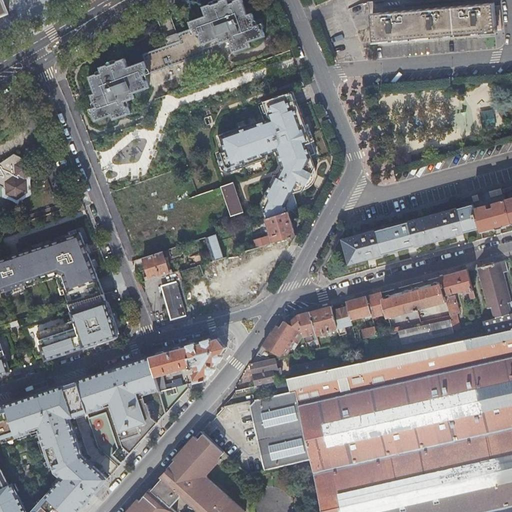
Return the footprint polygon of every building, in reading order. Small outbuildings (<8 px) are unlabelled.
[(0,0),(0,16),(9,13),(3,0),(0,0)] [(177,39),(165,44),(141,53),(144,63),(128,69),(124,59),(99,68),(101,73),(89,77),(95,94),(91,96),(95,108),(91,110),(95,122),(112,116),(113,121),(131,115),(126,103),(132,100),(130,95),(147,88),(143,76),(148,74),(149,75),(207,53),(205,48),(229,40),(234,51),(250,45),(248,39),(266,33),(261,21),(257,23),(252,11),(246,13),(241,0),(230,0),(228,1),(227,0),(216,0),(202,5),(206,15),(189,21),(190,25),(174,31),(175,32),(177,39)] [(497,30),(495,6),(495,2),(373,13),(375,41),(497,30)] [(162,37),(165,44),(177,39),(175,32),(162,37)] [(267,218),(298,209),(294,194),(305,190),(316,169),(312,156),(316,154),(293,91),(264,102),(270,119),(258,123),(258,122),(218,136),(223,152),(219,153),(224,168),(230,171),(266,158),(265,154),(277,149),(283,166),(278,177),(275,176),(267,191),(270,198),(264,208),(267,218)] [(493,108),(487,109),(485,113),(486,116),(489,118),(491,125),(497,123),(493,108)] [(485,113),(487,109),(481,111),(485,126),(491,125),(489,118),(486,116),(485,113)] [(0,185),(3,187),(4,193),(16,199),(26,191),(25,178),(31,174),(31,164),(10,153),(0,160),(0,185)] [(316,169),(305,190),(308,190),(309,189),(311,187),(313,185),(315,182),(316,179),(317,176),(317,174),(317,172),(316,169)] [(221,186),(231,216),(243,212),(233,182),(221,186)] [(473,202),(504,193),(503,189),(472,199),(473,202)] [(480,228),(481,232),(511,223),(511,222),(506,200),(492,203),(493,207),(491,207),(490,204),(474,208),(480,227),(480,228)] [(350,263),(480,228),(480,227),(474,208),(473,204),(344,240),(350,263)] [(307,211),(305,206),(298,209),(267,218),(273,238),(269,239),(268,236),(255,240),(257,247),(296,235),(291,221),(294,218),(298,217),(300,214),(300,213),(307,211)] [(89,298),(104,294),(104,293),(103,293),(102,294),(97,280),(98,280),(99,281),(99,279),(98,277),(94,267),(88,253),(89,253),(86,245),(80,232),(19,252),(12,255),(0,258),(0,293),(24,285),(24,284),(53,274),(54,272),(62,276),(61,278),(69,304),(89,298)] [(224,258),(216,235),(205,238),(213,261),(224,258)] [(169,274),(162,252),(143,258),(149,276),(145,277),(146,281),(169,274)] [(493,308),(495,318),(511,314),(511,313),(511,301),(511,302),(509,293),(510,293),(511,293),(511,291),(509,292),(506,283),(509,283),(508,282),(506,282),(503,273),(506,273),(505,272),(503,272),(501,263),(506,261),(506,260),(494,263),(494,262),(484,265),(484,266),(472,269),(472,270),(479,268),(481,278),(479,279),(479,280),(482,279),(484,288),(482,289),(482,290),(484,289),(487,298),(485,299),(485,300),(487,299),(490,308),(487,309),(488,310),(493,308)] [(447,302),(451,316),(457,314),(460,314),(456,298),(453,296),(450,297),(450,294),(465,290),(469,293),(471,300),(476,298),(468,269),(440,277),(441,282),(447,302)] [(162,284),(171,320),(187,316),(178,280),(162,284)] [(412,290),(418,310),(447,302),(441,282),(412,290)] [(388,313),(389,317),(418,310),(412,290),(383,297),(388,313)] [(373,317),(373,318),(388,313),(383,297),(382,292),(367,296),(372,317),(373,317)] [(104,294),(69,304),(75,320),(37,332),(45,359),(118,336),(107,301),(106,301),(104,294)] [(357,299),(362,320),(372,317),(367,296),(357,299)] [(354,322),(362,320),(357,299),(346,302),(347,307),(351,320),(354,319),(354,322)] [(316,333),(317,335),(334,331),(333,328),(338,327),(332,308),(332,306),(310,312),(316,333)] [(338,327),(338,328),(349,325),(350,328),(353,327),(352,324),(351,320),(347,307),(341,308),(340,306),(332,308),(338,327)] [(304,336),(306,343),(314,340),(312,334),(316,333),(310,312),(298,315),(304,336)] [(483,323),(485,329),(496,326),(511,321),(511,313),(511,314),(495,318),(483,322),(483,323)] [(452,319),(454,330),(461,328),(457,314),(451,316),(452,319)] [(281,357),(308,351),(306,343),(304,336),(298,315),(288,324),(285,321),(280,328),(277,326),(275,330),(273,329),(263,346),(281,357)] [(421,322),(422,326),(452,319),(451,316),(421,322)] [(422,326),(399,331),(402,345),(413,343),(413,339),(454,330),(452,319),(422,326)] [(511,321),(496,326),(498,334),(511,330),(511,321)] [(392,330),(392,332),(399,331),(422,326),(421,322),(392,328),(393,330),(392,330)] [(485,329),(486,336),(498,334),(496,326),(485,329)] [(367,338),(378,336),(375,327),(365,330),(367,338)] [(486,336),(331,370),(302,376),(288,380),(291,393),(278,395),(256,400),(251,407),(265,471),(312,460),(323,511),(511,511),(511,330),(498,334),(486,336)] [(413,339),(413,343),(455,334),(454,330),(413,339)] [(194,382),(207,379),(227,347),(220,337),(151,357),(160,391),(164,390),(165,389),(166,389),(162,375),(196,366),(198,367),(195,372),(195,373),(192,374),(194,382)] [(0,374),(10,371),(0,343),(0,374)] [(275,358),(281,357),(263,346),(253,363),(275,358)] [(0,511),(77,511),(107,479),(81,455),(69,419),(73,417),(73,416),(86,412),(86,413),(86,412),(88,419),(105,413),(117,448),(111,455),(121,464),(165,413),(160,391),(151,357),(77,381),(77,382),(64,386),(64,385),(0,406),(0,511)] [(275,382),(277,382),(275,375),(283,373),(284,376),(288,375),(293,374),(291,366),(287,366),(287,364),(277,366),(277,363),(275,358),(253,363),(251,363),(256,387),(275,382)] [(302,376),(331,370),(329,361),(300,367),(302,376)] [(291,393),(288,380),(277,382),(275,382),(278,395),(291,393)] [(207,473),(225,453),(201,431),(128,511),(174,511),(170,508),(180,498),(196,511),(242,511),(207,480),(207,476),(207,473)]
